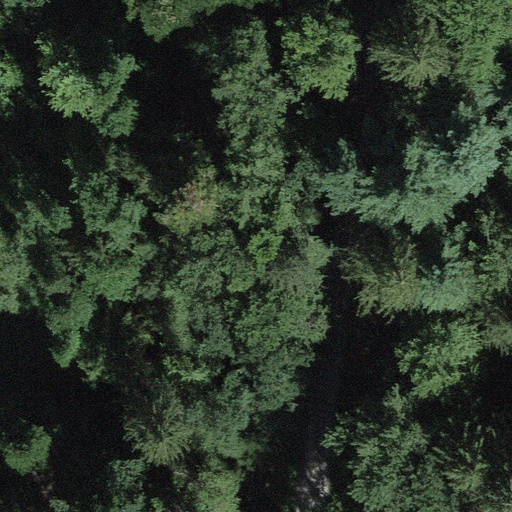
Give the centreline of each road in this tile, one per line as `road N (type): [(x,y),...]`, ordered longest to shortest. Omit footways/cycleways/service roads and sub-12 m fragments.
road 1 (track): [(312,511),(371,0)]
road 2 (track): [(0,389),(69,511)]
